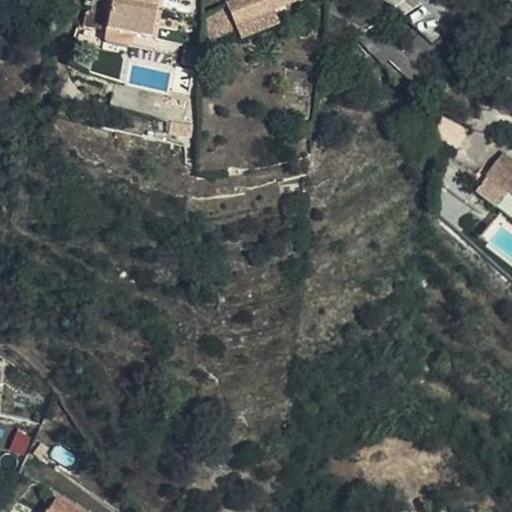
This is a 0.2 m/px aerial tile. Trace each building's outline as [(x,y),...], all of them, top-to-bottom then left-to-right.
[(102,4),(89,0),(86,11),(79,9),(75,24),(95,30),(102,4)] [(104,0),(102,34),(131,35),(147,36),(149,7),(132,6),(132,0),(104,0)] [(218,0),(196,14),(195,37),(231,18),(238,31),(272,14),(266,2),(269,0),(218,0)] [(378,54),(387,60),(390,52),(396,42),(370,27),(360,45),(378,54)] [(396,42),(390,52),(421,69),(435,40),(412,27),(404,42),(396,42)] [(102,38),(124,45),(131,45),(131,35),(102,34),(102,38)] [(488,195),(510,217),(511,214),(511,161),(493,145),(475,166),(476,167),(497,184),(488,195)] [(476,167),(469,176),(488,195),(497,184),(476,167)] [(488,195),(469,176),(464,182),(483,200),(488,195)] [(507,220),(510,217),(488,195),(483,200),(507,220)] [(101,511),(55,482),(45,496),(42,494),(30,511),(101,511)]
